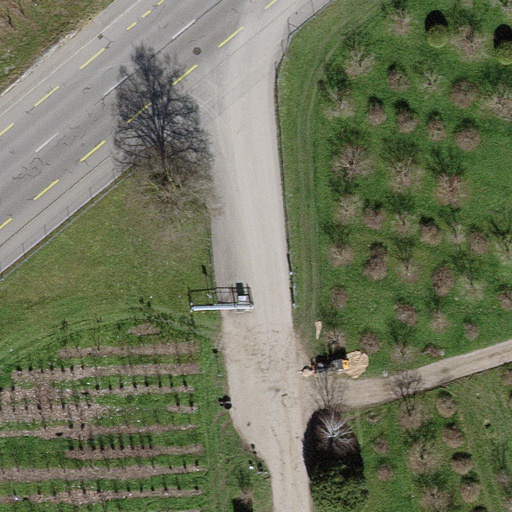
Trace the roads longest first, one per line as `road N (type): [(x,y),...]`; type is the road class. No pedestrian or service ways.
road 1 (primary): [(221,0),(0,183)]
road 2 (track): [(281,422),(511,349)]
